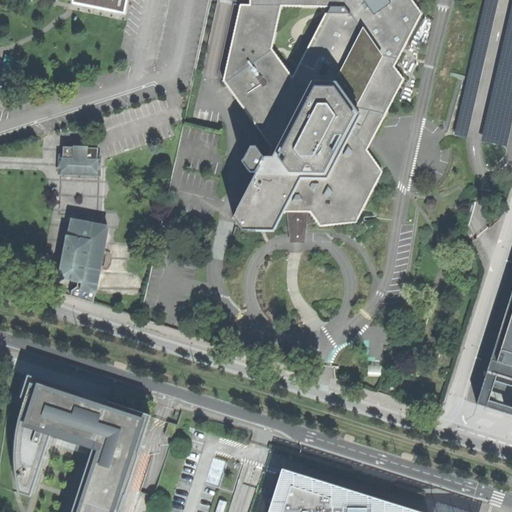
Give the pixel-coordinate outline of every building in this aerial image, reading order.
[(128,0),(76,0),(76,1),(126,11),(128,0)] [(380,56),(353,106),(361,116),(327,180),(302,179),(285,213),(310,212),(321,227),(356,223),(383,171),(367,149),(372,139),(404,79),(395,67),(422,14),(411,0),(250,0),(251,2),(249,6),(240,6),(224,80),(273,147),(267,159),(274,158),(312,83),(337,83),(363,32),(380,56)] [(485,0),(454,135),(467,138),(498,0),(485,0)] [(507,146),(511,122),(511,0),(481,140),(507,146)] [(274,158),(267,159),(266,159),(239,212),(237,211),(234,218),(244,232),(274,232),(284,215),(285,213),(302,179),(327,180),(361,116),(353,106),(337,83),(312,83),(274,158)] [(100,174),(101,158),(89,157),(89,152),(84,151),(78,151),(77,157),(62,155),(61,160),(60,174),(100,176),(100,174)] [(306,243),(310,212),(285,213),(284,215),(288,214),(291,243),(298,243),(306,243)] [(79,299),(94,302),(96,294),(108,228),(73,221),(70,238),(68,238),(64,255),(60,278),(77,281),(82,282),(79,299)] [(511,285),(475,403),(511,414),(511,285)] [(120,511),(151,415),(109,401),(105,412),(80,404),(83,393),(29,375),(21,397),(26,399),(22,410),(18,424),(16,447),(16,468),(19,493),(31,497),(51,436),(93,450),(72,511),(120,511)] [(97,397),(83,393),(80,404),(105,412),(109,401),(97,397)] [(178,425),(170,422),(166,435),(174,438),(178,425)] [(402,511),(286,475),(274,511),(402,511)]
